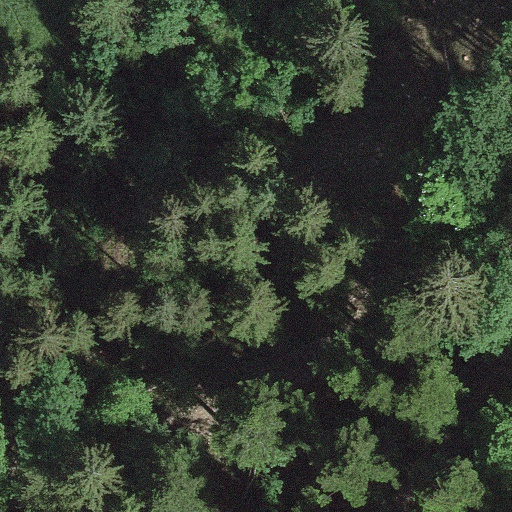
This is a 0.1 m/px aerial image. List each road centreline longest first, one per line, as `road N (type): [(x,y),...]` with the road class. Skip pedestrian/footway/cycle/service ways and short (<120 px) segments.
road 1 (track): [(0,509),(334,349),(511,249)]
road 2 (track): [(402,511),(511,361)]
